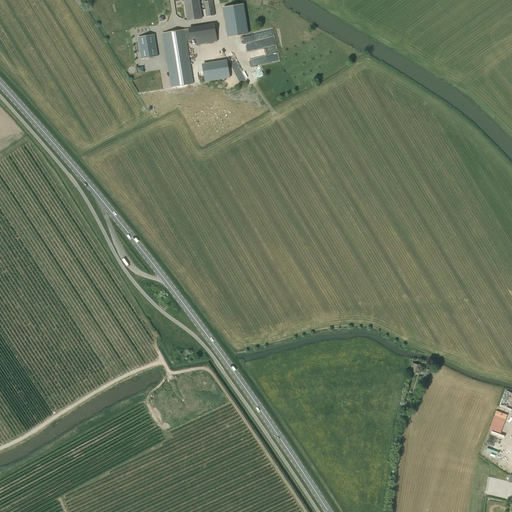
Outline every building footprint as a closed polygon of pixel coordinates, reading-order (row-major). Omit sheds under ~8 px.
[(183,0),(187,21),(202,19),(199,0),(183,0)] [(212,0),(204,2),(206,17),(215,15),(212,0)] [(244,3),(223,7),(228,37),(249,34),(244,3)] [(215,41),(213,25),(163,33),(168,64),(189,61),(186,41),(190,40),(190,41),(194,40),(195,45),(215,41)] [(154,34),(138,37),(141,59),(158,56),(154,34)] [(189,61),(168,64),(172,87),(193,84),(189,61)] [(421,365),(412,363),(410,371),(419,374),(421,369),(420,368),(421,365)]
